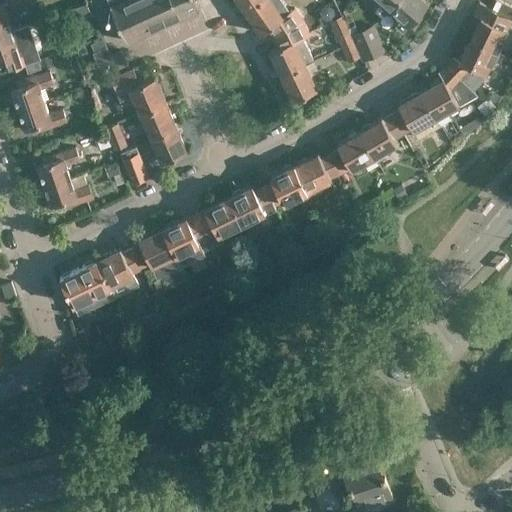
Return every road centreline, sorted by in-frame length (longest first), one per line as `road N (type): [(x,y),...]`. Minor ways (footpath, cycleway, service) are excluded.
road 1 (tertiary): [(0,501),(219,432),(377,341)]
road 2 (residential): [(227,167),(416,62),(459,0)]
road 3 (residential): [(30,256),(227,167)]
road 4 (residential): [(453,511),(377,341)]
road 5 (tertiary): [(377,341),(445,286),(511,215)]
road 6 (residential): [(30,256),(49,352),(35,375),(0,392)]
road 7 (residential): [(227,167),(170,36)]
